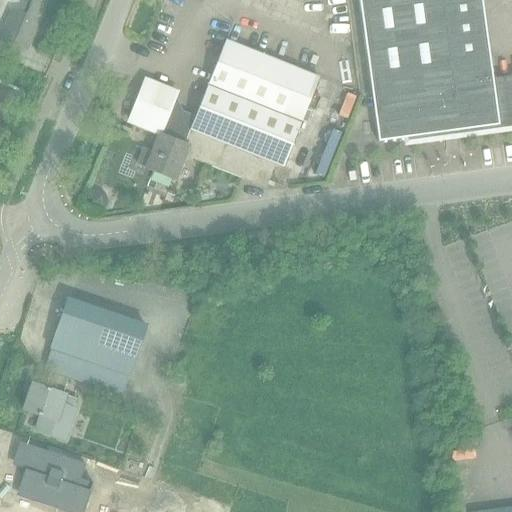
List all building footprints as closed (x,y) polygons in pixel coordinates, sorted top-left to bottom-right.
[(0,37),(28,50),(49,0),(31,0),(26,13),(12,8),(0,36),(0,37)] [(409,139),(511,125),(511,76),(492,80),(490,65),(450,70),(441,1),(443,0),(358,0),(377,141),(408,137),(409,139)] [(236,14),(195,116),(181,111),(172,90),(149,80),(143,83),(129,118),(132,124),(158,135),(145,168),(175,180),(185,155),(251,182),(261,158),(282,167),(329,51),(236,14)] [(23,410),(41,416),(37,429),(65,439),(75,409),(72,408),(76,398),(61,393),(67,377),(123,396),(146,325),(67,299),(43,369),(50,371),(44,388),(31,384),(23,410)] [(19,442),(14,458),(26,462),(18,487),(35,493),(33,501),(56,509),(59,501),(75,506),(80,492),(89,495),(93,483),(80,479),(85,464),(68,458),(69,454),(47,447),(45,451),(19,442)]
